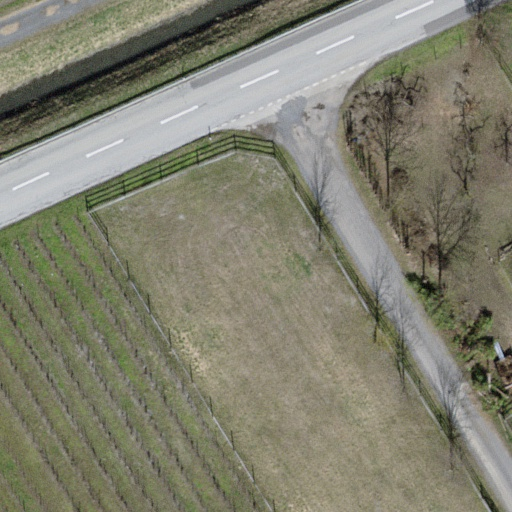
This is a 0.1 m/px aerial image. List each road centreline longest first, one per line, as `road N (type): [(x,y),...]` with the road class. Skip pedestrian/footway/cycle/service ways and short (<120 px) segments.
road 1 (track): [(276,74),(511,499)]
road 2 (secondary): [(0,197),(441,0)]
